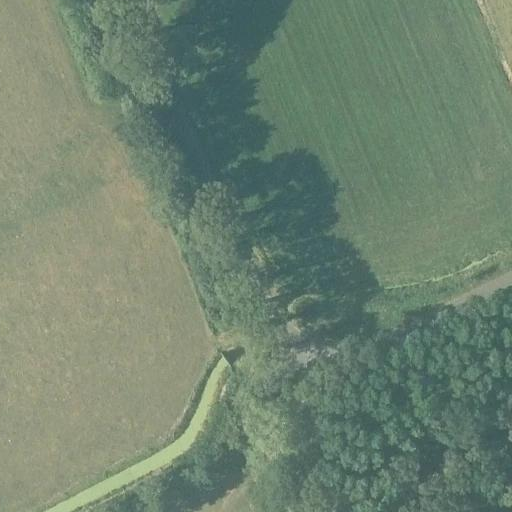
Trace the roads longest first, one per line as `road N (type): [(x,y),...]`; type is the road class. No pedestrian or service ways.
road 1 (unclassified): [(511,277),(369,347),(338,357),(299,351),(256,292),(124,0)]
road 2 (track): [(270,450),(240,433),(231,399),(241,378),(299,351)]
